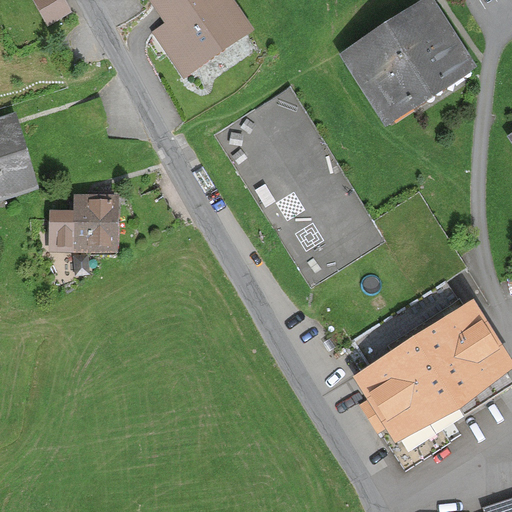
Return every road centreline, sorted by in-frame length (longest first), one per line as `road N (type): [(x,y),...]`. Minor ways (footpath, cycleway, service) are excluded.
road 1 (tertiary): [(375,511),(88,0)]
road 2 (unknown): [(286,360),(445,277),(481,244)]
